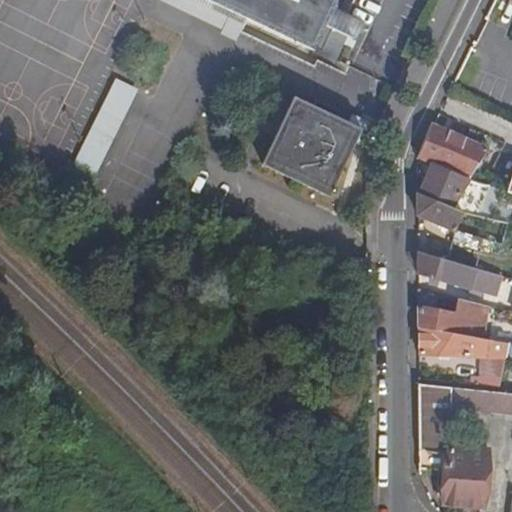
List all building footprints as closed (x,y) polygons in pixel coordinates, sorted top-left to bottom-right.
[(163,0),(221,28),(219,31),(238,41),(246,23),(200,0),(163,0)] [(314,48),(334,10),(338,0),(210,0),(313,51),(314,48)] [(314,48),(331,56),(342,33),(352,38),(360,22),(334,10),(314,48)] [(95,179),(139,93),(117,82),(74,168),(95,179)] [(360,131),(294,99),(262,164),(328,196),(360,131)] [(431,124),(417,159),(432,165),(470,180),(489,149),(433,125),(431,124)] [(460,212),(477,215),(480,201),(461,193),(470,180),(432,165),(421,195),(460,212)] [(442,259),(472,267),(481,241),(482,240),(499,244),(504,223),(477,215),(460,212),(421,195),(417,194),(417,216),(434,223),(451,230),(442,259)] [(417,252),(417,273),(453,283),(454,282),(491,295),(497,274),(472,267),(442,259),(417,252)] [(418,307),(418,329),(475,339),(476,332),(470,331),(471,327),(455,324),(456,315),(418,307)] [(418,329),(418,355),(469,357),(469,352),(488,356),(505,359),(506,354),(508,345),(475,339),(418,329)] [(486,372),(502,374),(505,359),(488,356),(486,372)] [(418,450),(452,453),(450,409),(441,407),(440,387),(418,385),(418,450)] [(441,407),(450,409),(468,410),(471,390),(440,387),(441,407)] [(511,394),(471,390),(468,410),(511,414),(511,394)] [(418,450),(418,469),(438,471),(437,487),(445,489),(444,505),(483,508),(487,457),(452,453),(418,450)]
